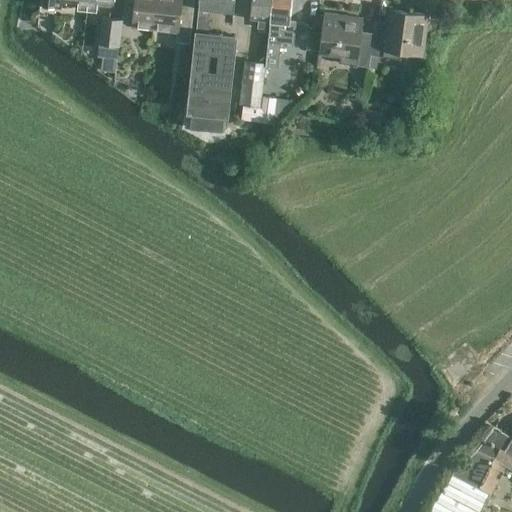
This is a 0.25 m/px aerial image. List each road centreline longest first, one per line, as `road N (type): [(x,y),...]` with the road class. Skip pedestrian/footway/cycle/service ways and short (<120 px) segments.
road 1 (track): [(389,383),(256,252),(0,46)]
road 2 (unclassified): [(407,511),(449,446),(511,380)]
